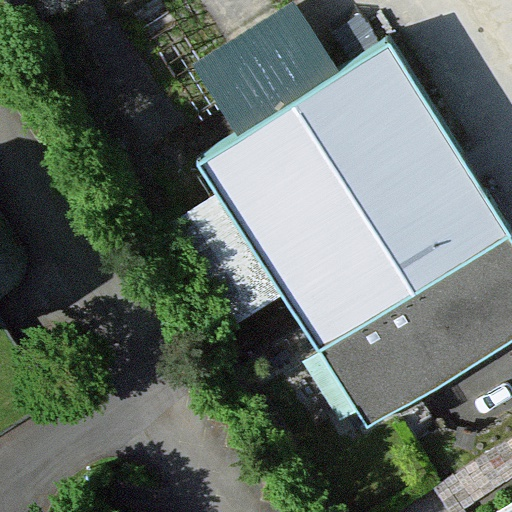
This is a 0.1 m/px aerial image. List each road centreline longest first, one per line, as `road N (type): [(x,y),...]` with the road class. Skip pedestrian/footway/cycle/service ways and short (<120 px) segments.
road 1 (residential): [(0,147),(139,379)]
road 2 (residential): [(139,379),(64,428),(12,495),(11,511)]
road 3 (residential): [(139,379),(225,511)]
